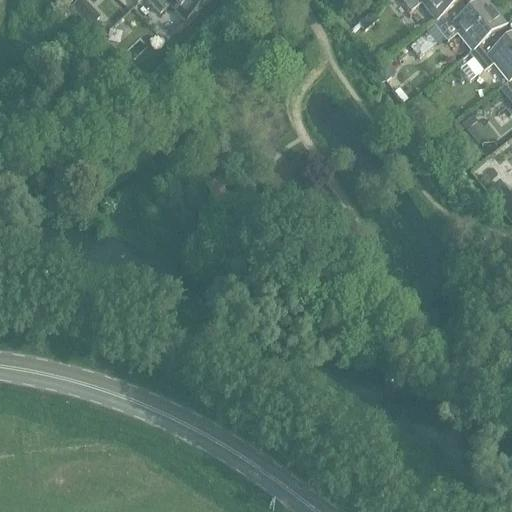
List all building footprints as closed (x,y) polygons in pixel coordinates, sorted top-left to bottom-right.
[(145,0),(160,15),(169,6),(187,23),(210,0),(145,0)] [(465,0),(402,0),(413,13),(424,5),(438,23),(457,7),(465,0)] [(507,27),(486,0),(485,0),(464,17),(457,7),(438,23),(435,25),(449,43),(459,35),(474,54),(494,38),(507,27)] [(82,2),(73,10),(79,16),(87,8),(82,2)] [(364,33),(377,22),(372,16),(359,27),(364,33)] [(434,47),(424,36),(407,50),(417,62),(434,47)] [(511,37),(501,47),(494,38),(474,54),(471,56),(486,74),(496,66),(510,84),(511,82),(511,37)] [(376,73),(375,74),(384,84),(392,78),(392,74),(386,66),(376,73)] [(474,125),(469,117),(460,123),(466,131),(474,125)] [(498,183),(486,192),(495,204),(507,194),(498,183)] [(223,191),(210,197),(224,226),(237,219),(223,191)]
